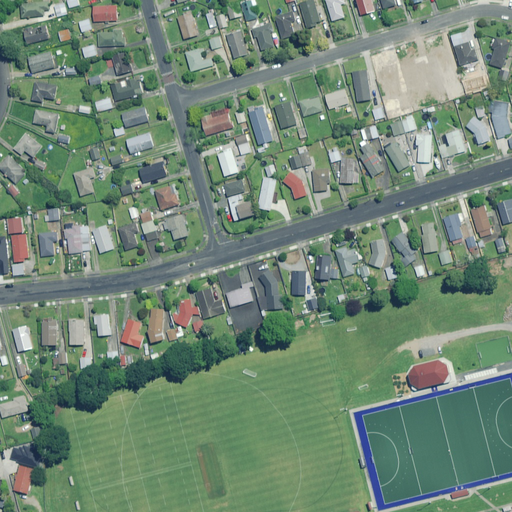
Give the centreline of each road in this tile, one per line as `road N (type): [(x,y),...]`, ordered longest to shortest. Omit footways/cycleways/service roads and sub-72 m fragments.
road 1 (residential): [(175,101),(465,14),(511,14)]
road 2 (residential): [(511,168),(221,256)]
road 3 (residential): [(221,256),(130,281),(0,295)]
road 4 (residential): [(221,256),(175,101)]
